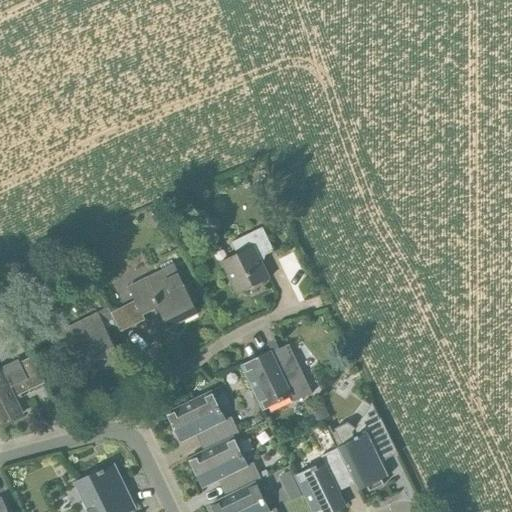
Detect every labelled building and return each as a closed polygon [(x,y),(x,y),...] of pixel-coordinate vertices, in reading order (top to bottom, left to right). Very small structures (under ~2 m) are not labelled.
[(238,294),(270,278),(260,258),(274,251),(262,227),(231,242),(237,254),(222,262),(238,294)] [(199,312),(175,263),(129,287),(141,311),(157,303),(169,327),(199,312)] [(122,361),(98,313),(53,336),(65,359),(81,352),(93,375),(122,361)] [(280,368),(272,352),(242,367),(262,408),(279,401),(283,399),(283,398),(291,394),(295,402),(312,393),(296,360),(280,368)] [(0,423),(24,413),(15,394),(45,379),(34,356),(20,363),(18,359),(0,367),(0,370),(1,372),(0,372),(0,423)] [(197,435),(205,450),(205,451),(231,438),(232,438),(239,435),(230,417),(223,421),(220,412),(221,412),(218,407),(210,391),(168,412),(183,442),(197,435)] [(354,481),(354,482),(358,490),(388,475),(381,460),(397,452),(381,419),(373,402),(356,427),(349,423),(335,429),(336,432),(333,433),(330,425),(328,426),(338,448),(354,481)] [(330,418),(326,410),(311,417),(316,425),(330,418)] [(254,483),(261,480),(259,475),(253,463),(246,466),(241,458),(242,457),(240,453),(239,453),(232,438),(231,438),(205,451),(205,450),(190,457),(205,487),(220,480),(228,495),(228,496),(254,483)] [(339,489),(354,482),(354,481),(338,448),(322,457),(325,464),(317,468),(316,466),(312,468),(313,470),(296,478),(312,511),(330,511),(346,504),(339,489)] [(123,491),(112,467),(77,483),(90,511),(123,511),(134,507),(125,490),(123,491)] [(259,475),(261,480),(269,476),(266,471),(259,475)] [(284,486),(295,481),(291,472),(280,477),(284,486)] [(262,498),(254,483),(228,496),(228,495),(213,503),(217,511),(277,511),(275,508),(268,511),(264,502),(265,502),(263,498),(262,498)]
